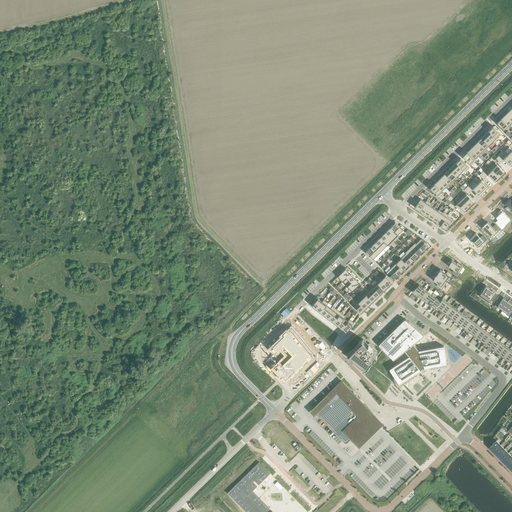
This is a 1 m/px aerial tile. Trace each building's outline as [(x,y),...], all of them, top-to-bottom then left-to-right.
[(511,122),(505,115),(501,118),(509,127),(511,123),(511,122)] [(501,118),(497,122),(504,130),(508,126),(509,127),(501,118)] [(493,126),(489,130),(498,139),(497,138),(501,134),(493,126)] [(489,130),(485,134),(494,143),(498,139),(489,130)] [(485,134),(482,137),(490,145),(493,142),(494,143),(485,134)] [(482,137),(478,141),(486,149),(490,145),(482,137)] [(478,141),(474,144),(482,153),(486,149),(478,141)] [(474,144),(471,148),(479,156),(482,153),(474,144)] [(471,148),(467,152),(476,161),(476,160),(475,160),(479,156),(471,148)] [(467,152),(463,156),(471,165),(476,161),(467,152)] [(511,158),(507,153),(503,157),(511,166),(511,164),(511,158)] [(460,158),(456,162),(465,171),(469,167),(460,158)] [(456,162),(453,166),(461,174),(460,173),(463,170),(465,171),(456,162)] [(495,163),(491,167),(500,176),(504,172),(495,163)] [(453,166),(449,169),(457,177),(461,174),(453,166)] [(491,167),(486,172),(495,181),(500,176),(491,167)] [(449,169),(445,173),(452,180),(456,177),(457,178),(457,177),(449,169)] [(445,173),(442,176),(450,184),(449,183),(452,180),(445,173)] [(442,176),(438,180),(446,188),(450,184),(442,176)] [(480,178),(476,182),(484,191),(489,187),(480,178)] [(438,180),(434,183),(442,192),(443,191),(442,191),(445,187),(446,188),(438,180)] [(477,184),(473,188),(480,195),(484,191),(476,182),(475,182),(477,184)] [(434,183),(430,188),(438,196),(442,192),(434,183)] [(466,193),(461,198),(469,206),(474,202),(466,193)] [(461,198),(456,202),(464,211),(469,206),(461,198)] [(420,199),(415,207),(420,211),(427,200),(425,202),(420,199)] [(427,200),(420,211),(424,213),(431,203),(427,200)] [(431,203),(424,213),(428,216),(434,208),(430,205),(431,203)] [(434,208),(428,216),(432,219),(439,210),(438,211),(434,208)] [(498,219),(495,222),(502,229),(505,226),(504,226),(511,219),(501,209),(497,213),(499,214),(496,217),(498,219)] [(439,210),(432,219),(437,222),(444,212),(443,213),(439,210)] [(444,212),(437,222),(441,225),(448,215),(444,212)] [(448,215),(441,225),(446,229),(448,225),(449,226),(453,222),(451,221),(452,219),(447,216),(448,215)] [(390,227),(398,235),(403,230),(395,222),(392,225),(390,227)] [(487,222),(482,227),(491,237),(496,232),(497,232),(500,229),(495,224),(492,227),(487,222)] [(385,232),(393,240),(398,235),(390,227),(387,230),(385,232)] [(380,237),(388,245),(393,240),(385,232),(382,235),(380,237)] [(473,235),(468,240),(472,244),(471,246),(474,248),(475,247),(477,250),(482,245),(484,247),(487,244),(481,238),(478,240),(473,235)] [(375,242),(383,250),(388,245),(380,237),(377,240),(378,240),(376,242),(375,242)] [(415,243),(423,251),(424,251),(423,251),(425,249),(426,249),(429,246),(421,239),(416,243),(415,243)] [(370,246),(370,247),(378,254),(383,250),(375,242),(372,245),(373,245),(371,247),(370,246)] [(415,243),(410,248),(418,256),(419,256),(418,256),(420,254),(421,254),(423,251),(415,243)] [(366,251),(365,252),(373,259),(376,261),(380,257),(378,254),(370,247),(367,249),(368,250),(366,252),(366,251)] [(410,248),(405,252),(414,261),(415,259),(416,259),(418,256),(410,248)] [(406,253),(401,258),(409,266),(411,264),(414,261),(405,252),(405,253),(406,253)] [(401,258),(396,263),(404,271),(404,270),(406,268),(406,269),(409,266),(401,258)] [(450,263),(449,262),(448,264),(448,265),(450,267),(452,268),(454,269),(452,272),(457,275),(462,268),(460,266),(461,265),(457,262),(456,263),(452,260),(450,263)] [(396,263),(391,268),(399,276),(399,275),(401,273),(404,271),(396,263)] [(346,268),(337,277),(342,282),(351,273),(350,273),(348,271),(349,271),(346,268)] [(391,268),(386,273),(394,281),(394,280),(396,278),(399,276),(391,268)] [(447,282),(445,280),(448,276),(450,277),(452,275),(447,271),(446,273),(444,272),(442,271),(440,269),(438,272),(437,272),(436,273),(436,274),(447,282)] [(351,273),(342,282),(343,281),(347,286),(347,287),(355,278),(353,276),(351,273)] [(435,281),(437,282),(438,283),(436,286),(441,289),(447,282),(436,274),(434,277),(433,276),(432,278),(433,279),(432,279),(435,281)] [(380,277),(388,286),(390,284),(392,282),(386,275),(382,279),(380,277)] [(380,277),(376,281),(384,290),(386,288),(386,287),(388,286),(380,277)] [(355,278),(347,287),(352,292),(360,283),(358,281),(355,278)] [(377,282),(373,286),(380,293),(383,291),(382,291),(384,290),(376,281),(377,282)] [(412,291),(413,292),(418,296),(423,288),(419,285),(413,290),(413,291),(412,291)] [(374,287),(370,290),(377,297),(379,295),(380,293),(380,294),(380,293),(373,286),(374,287)] [(486,286),(481,293),(485,296),(483,299),(488,303),(490,300),(493,302),(498,295),(495,293),(496,292),(492,290),(489,289),(490,288),(486,286)] [(423,288),(418,296),(422,299),(428,291),(423,288)] [(428,291),(422,299),(426,302),(432,294),(433,292),(429,289),(428,291)] [(365,292),(364,292),(373,301),(375,299),(376,297),(377,297),(370,290),(366,294),(365,292)] [(364,292),(361,296),(369,305),(371,303),(371,302),(372,301),(373,301),(364,292)] [(432,294),(426,302),(431,305),(436,298),(438,296),(433,292),(432,294)] [(358,301),(357,301),(365,309),(367,306),(369,305),(361,296),(360,296),(362,298),(359,302),(358,301)] [(315,301),(312,306),(313,306),(314,307),(316,309),(324,300),(324,299),(322,301),(317,297),(314,300),(314,301),(315,300),(315,301)] [(436,298),(431,305),(435,309),(437,307),(436,306),(442,298),(440,301),(436,298)] [(447,302),(442,298),(436,306),(437,307),(441,310),(447,302)] [(497,301),(494,306),(497,308),(498,307),(502,310),(502,311),(508,301),(506,299),(503,298),(500,303),(497,301)] [(324,300),(316,309),(317,309),(319,310),(318,310),(321,312),(328,303),(324,300)] [(353,305),(361,312),(363,310),(365,308),(365,309),(357,301),(353,305)] [(511,303),(508,301),(502,311),(506,314),(509,316),(511,312),(511,310),(510,309),(511,306),(511,303)] [(448,302),(447,302),(441,310),(446,313),(446,314),(446,313),(446,314),(452,305),(448,303),(448,302)] [(328,303),(321,312),(323,313),(323,314),(325,316),(332,306),(331,308),(327,305),(328,303)] [(457,309),(452,305),(446,314),(451,317),(457,309)] [(332,306),(325,316),(325,315),(327,317),(329,319),(337,309),(332,306)] [(337,309),(329,319),(330,319),(331,320),(334,322),(341,313),(337,309)] [(462,313),(457,309),(451,317),(455,321),(456,321),(462,313)] [(341,313),(334,322),(336,323),(336,324),(338,325),(345,316),(341,313)] [(460,324),(467,316),(462,313),(456,321),(460,324)] [(345,316),(338,325),(338,326),(338,325),(340,327),(342,329),(349,319),(348,321),(344,318),(345,316)] [(465,328),(471,320),(467,316),(460,324),(461,325),(465,328)] [(349,319),(342,329),(343,329),(344,330),(347,332),(353,324),(354,323),(349,319)] [(423,365),(424,368),(446,365),(446,364),(447,364),(447,363),(444,347),(444,346),(443,346),(442,346),(419,350),(414,344),(423,336),(424,335),(423,335),(423,334),(406,319),(405,319),(404,319),(379,344),(379,345),(393,359),(394,359),(406,351),(409,356),(390,368),(390,369),(390,370),(399,384),(400,384),(401,384),(421,371),(419,368),(423,365)] [(476,323),(471,320),(465,328),(470,331),(470,332),(476,323)] [(481,327),(476,323),(470,332),(475,335),(481,327)] [(291,325),(270,346),(276,352),(281,347),(287,354),(274,367),(289,382),(314,358),(315,357),(315,356),(315,355),(315,354),(315,353),(314,353),(295,330),(291,325)] [(480,339),(486,331),(481,327),(475,335),(480,339)] [(484,342),(491,334),(486,331),(480,339),(484,342)] [(491,334),(484,342),(485,342),(485,343),(489,346),(495,338),(491,334)] [(494,349),(494,350),(500,341),(495,338),(489,346),(494,349)] [(368,344),(363,339),(349,353),(349,354),(357,359),(366,367),(377,353),(371,348),(373,346),(371,345),(369,343),(368,344)] [(500,341),(494,350),(499,353),(505,345),(500,341)] [(510,349),(505,345),(499,353),(503,357),(504,357),(510,349)] [(343,382),(342,382),(342,381),(341,381),(341,382),(340,382),(327,395),(331,398),(316,413),(335,434),(344,442),(345,443),(346,443),(347,443),(347,442),(352,438),(359,442),(366,430),(373,417),(366,409),(356,396),(349,388),(343,382)] [(491,450),(493,452),(500,445),(496,441),(489,447),(492,450),(491,450)] [(495,453),(497,455),(504,449),(500,445),(493,452),(494,453),(495,453)] [(499,458),(501,460),(501,459),(508,453),(504,449),(497,455),(499,458)] [(503,461),(505,464),(511,457),(511,456),(508,453),(501,459),(501,460),(502,462),(503,461)] [(250,471),(227,493),(245,511),(272,511),(270,511),(268,511),(267,511),(270,509),(252,491),(257,486),(252,482),(254,480),(259,484),(270,473),(264,467),(259,462),(250,471)]
